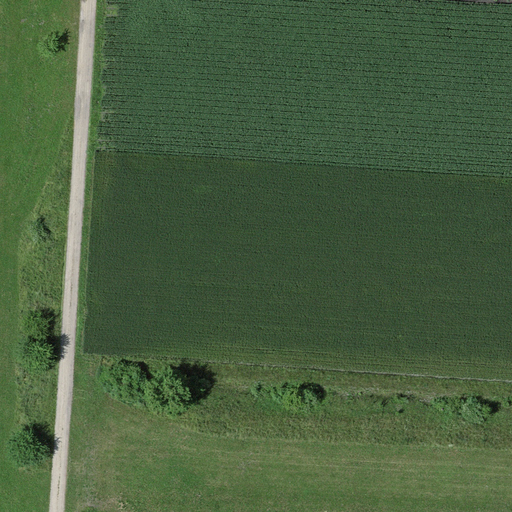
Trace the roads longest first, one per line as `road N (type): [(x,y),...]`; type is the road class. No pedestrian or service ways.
road 1 (track): [(65,360),(511,387)]
road 2 (track): [(65,360),(88,0)]
road 3 (track): [(56,511),(65,360)]
